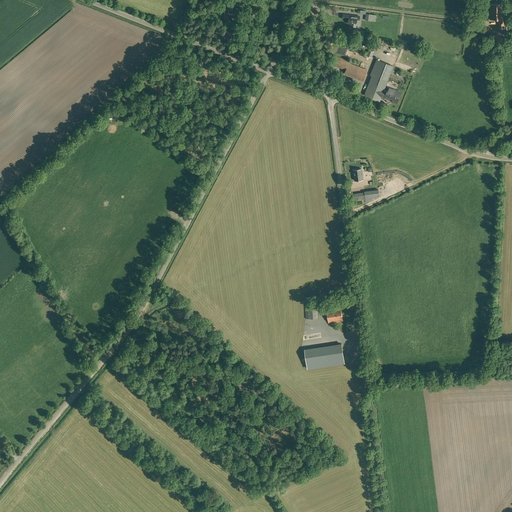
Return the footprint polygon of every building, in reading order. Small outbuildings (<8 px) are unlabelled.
[(499,28),(504,28),(504,4),(490,4),(490,20),(499,19),(499,28)] [(366,12),(361,11),(360,14),(366,14),(365,21),(371,21),(371,15),(366,14),(366,12)] [(360,16),(342,14),(342,18),(348,19),(347,23),(351,24),(350,26),(355,27),(356,23),(356,19),(359,20),(360,16)] [(498,46),(504,39),(498,33),(492,40),(498,46)] [(333,56),(330,64),(345,70),(348,63),(349,62),(333,56)] [(369,84),(364,95),(379,101),(380,97),(384,99),(384,98),(391,101),(395,90),(388,87),(387,89),(386,90),(384,89),(384,88),(393,66),(376,59),(370,75),(372,76),(370,82),(369,84)] [(355,88),(345,84),(341,93),(352,97),(355,88)] [(395,90),(391,101),(396,103),(400,92),(395,90)] [(355,181),(363,180),(362,169),(354,170),(355,181)] [(364,191),(365,193),(355,194),(356,201),(366,200),(365,197),(380,195),(379,189),(374,190),(364,191)] [(318,318),(317,303),(307,303),(308,318),(318,318)] [(328,323),(343,321),(341,307),(326,309),(328,323)] [(308,368),(344,363),(342,344),(307,349),(305,349),(306,357),(308,368)]
